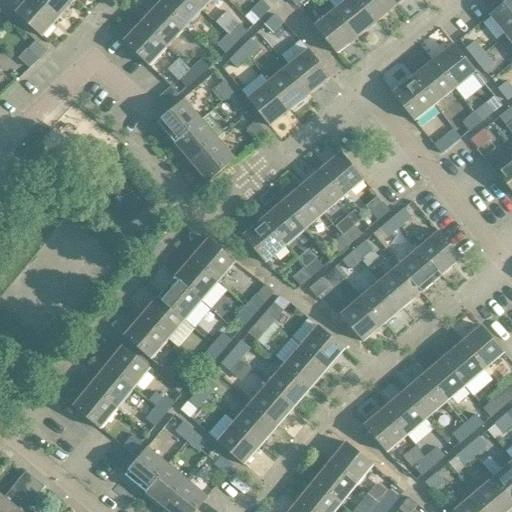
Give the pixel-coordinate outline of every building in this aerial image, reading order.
[(59,17),(40,0),(27,0),(16,13),(42,36),(59,17)] [(74,0),(40,0),(59,17),(74,0)] [(202,10),(191,0),(162,0),(159,4),(184,28),(202,10)] [(211,0),(191,0),(202,10),(211,0)] [(270,8),(262,0),(251,11),(259,19),(270,8)] [(359,0),(346,0),(335,9),(357,37),(377,21),(359,0)] [(392,0),(359,0),(377,21),(396,5),(392,0)] [(511,0),(508,0),(490,15),(506,35),(511,30),(511,0)] [(184,28),(159,4),(141,23),(167,47),(184,28)] [(10,17),(0,9),(0,24),(2,26),(10,17)] [(335,9),(315,26),(337,53),(357,37),(335,9)] [(283,22),(275,14),(264,25),(272,33),(283,22)] [(167,47),(141,23),(124,41),(149,66),(167,47)] [(228,34),(237,42),(247,32),(238,23),(228,34)] [(237,42),(228,34),(217,45),(225,54),(237,42)] [(248,57),(248,58),(259,47),(251,38),(229,60),(240,49),(248,57)] [(475,60),(485,52),(475,40),(465,48),(475,60)] [(39,59),(47,51),(35,41),(28,49),(39,59)] [(475,72),(453,45),(433,61),(455,89),(475,72)] [(237,69),(248,58),(248,57),(240,49),(229,60),(237,69)] [(308,50),(288,66),(310,94),(330,77),(308,50)] [(494,65),(485,52),(475,60),(485,72),(494,65)] [(190,69),(199,77),(210,68),(202,58),(190,69)] [(455,89),(433,61),(413,77),(435,105),(455,89)] [(288,66),(268,82),(290,110),(310,94),(288,66)] [(199,77),(190,69),(178,79),(186,88),(199,77)] [(435,105),(413,77),(392,93),(415,121),(435,105)] [(224,100),(233,92),(224,80),(214,88),(224,100)] [(511,86),(507,81),(498,88),(507,100),(511,96),(511,86)] [(290,110),(268,82),(248,98),(270,126),(290,110)] [(176,96),(170,87),(160,96),(166,104),(176,96)] [(486,102),(473,112),(481,122),(502,105),(494,96),(486,103),(486,102)] [(184,100),(182,102),(157,122),(174,143),(201,120),(184,100)] [(511,122),(511,109),(510,107),(499,117),(507,126),(511,122)] [(481,122),(473,112),(461,122),(469,132),(481,122)] [(242,118),(224,123),(231,146),(241,142),(237,131),(245,128),(242,118)] [(218,139),(201,120),(174,143),(191,162),(218,139)] [(256,140),(265,133),(255,121),(247,128),(256,140)] [(454,129),(434,145),(441,154),(460,138),(454,129)] [(483,130),(471,140),(478,148),(490,139),(483,130)] [(235,159),(218,139),(191,162),(207,182),(235,159)] [(363,180),(341,153),(320,170),(343,197),(363,180)] [(511,157),(496,170),(511,190),(511,157)] [(343,197),(320,170),(301,186),(324,213),(343,197)] [(385,177),(377,183),(389,201),(398,195),(385,177)] [(324,213),(301,186),(282,202),(305,229),(324,213)] [(305,229),(282,202),(263,219),(286,246),(305,229)] [(389,210),(382,202),(370,212),(378,220),(389,210)] [(404,208),(394,216),(393,218),(400,226),(411,217),(404,208)] [(335,226),(343,235),(351,244),(362,235),(354,225),(352,226),(345,218),(335,226)] [(400,226),(393,218),(380,228),(388,237),(400,226)] [(263,219),(243,236),(266,263),(286,246),(263,219)] [(438,232),(419,248),(441,275),(461,259),(438,232)] [(351,244),(343,235),(331,244),(339,254),(351,244)] [(208,239),(192,258),(218,282),(235,262),(208,239)] [(354,251),(361,260),(373,250),(366,241),(354,251)] [(441,275),(419,248),(399,265),(422,292),(441,275)] [(361,260),(354,251),(342,261),(350,270),(354,266),(358,271),(365,265),(361,260)] [(316,257),(304,267),(312,277),(324,267),(316,257)] [(192,258),(175,278),(201,301),(218,282),(192,258)] [(399,265),(380,281),(402,308),(422,292),(399,265)] [(312,277),(304,267),(292,277),(300,287),(312,277)] [(175,278),(158,297),(184,320),(201,301),(175,278)] [(321,279),(309,289),(317,297),(328,287),(321,279)] [(380,281),(361,298),(383,325),(402,308),(380,281)] [(264,285),(246,306),(255,314),(273,293),(264,285)] [(158,297),(141,316),(168,340),(184,320),(158,297)] [(383,325),(361,298),(341,315),(363,342),(383,325)] [(264,314),(273,322),(283,310),(274,303),(264,314)] [(255,314),(246,306),(235,318),(244,326),(255,314)] [(273,322),(264,314),(248,333),(257,341),(267,330),(272,334),(279,327),(273,322)] [(168,340),(141,316),(124,336),(151,359),(168,340)] [(345,349),(318,326),(301,346),(327,369),(345,349)] [(504,353),(481,326),(461,343),(484,370),(504,353)] [(223,332),(212,344),(222,352),(232,341),(223,332)] [(241,340),(231,352),(240,360),(250,349),(241,340)] [(484,370),(461,343),(442,359),(465,386),(484,370)] [(222,352),(212,344),(202,356),(212,364),(222,352)] [(122,346),(106,366),(133,389),(150,369),(122,346)] [(327,369),(301,346),(284,365),(311,388),(327,369)] [(240,360),(231,352),(220,363),(230,372),(240,360)] [(465,386),(442,359),(423,376),(445,403),(465,386)] [(311,388),(284,365),(268,384),(294,407),(311,388)] [(133,389),(106,366),(90,386),(117,409),(133,389)] [(198,379),(189,371),(178,383),(188,391),(198,379)] [(423,376),(403,392),(426,419),(445,403),(423,376)] [(197,390),(207,398),(217,386),(208,378),(197,390)] [(511,383),(502,392),(510,401),(511,399),(511,383)] [(294,407),(268,384),(251,403),(278,426),(294,407)] [(117,409),(90,386),(73,406),(100,429),(117,409)] [(207,398),(197,390),(188,402),(197,410),(207,398)] [(147,401),(155,408),(164,416),(175,403),(165,395),(161,395),(161,396),(156,392),(147,401)] [(426,419),(403,392),(384,408),(407,435),(426,419)] [(510,401),(502,392),(483,408),(490,417),(510,401)] [(251,403),(234,422),(261,446),(278,426),(251,403)] [(164,416),(155,408),(145,419),(155,427),(164,416)] [(384,408),(364,425),(387,452),(407,435),(384,408)] [(511,424),(511,420),(506,413),(494,423),(502,433),(511,424)] [(188,442),(196,433),(174,414),(166,423),(188,442)] [(464,424),(472,434),(483,424),(476,414),(464,424)] [(261,446),(234,422),(217,442),(244,465),(261,446)] [(472,434),(464,424),(452,434),(460,444),(472,434)] [(196,433),(188,442),(198,451),(206,442),(196,433)] [(123,447),(132,454),(141,442),(133,435),(123,447)] [(467,446),(475,456),(487,446),(479,436),(467,446)] [(346,442),(330,462),(357,485),(373,465),(346,442)] [(475,456),(467,446),(455,456),(463,465),(475,456)] [(425,457),(433,466),(445,456),(437,447),(425,457)] [(145,491),(168,465),(147,448),(125,475),(145,491)] [(226,474),(233,466),(221,456),(214,465),(226,474)] [(433,466),(425,457),(413,466),(421,476),(433,466)] [(511,461),(493,478),(511,499),(511,461)] [(330,462),(313,482),(341,504),(357,485),(330,462)] [(188,481),(168,465),(145,491),(165,508),(188,481)] [(4,498),(0,494),(0,511),(7,511),(35,479),(25,471),(4,498)] [(437,473),(425,483),(432,491),(444,481),(437,473)] [(507,511),(511,508),(511,499),(493,478),(474,494),(489,511),(507,511)] [(35,479),(7,511),(22,511),(44,486),(35,479)] [(188,481),(165,508),(169,511),(195,511),(207,497),(188,481)] [(334,511),(341,504),(313,482),(297,502),(309,511),(334,511)] [(379,503),(388,510),(398,499),(388,491),(379,503)] [(489,511),(474,494),(455,511),(489,511)] [(411,511),(417,504),(409,497),(399,509),(402,511),(411,511)] [(309,511),(297,502),(288,511),(309,511)] [(387,511),(388,510),(379,503),(370,511),(387,511)]
